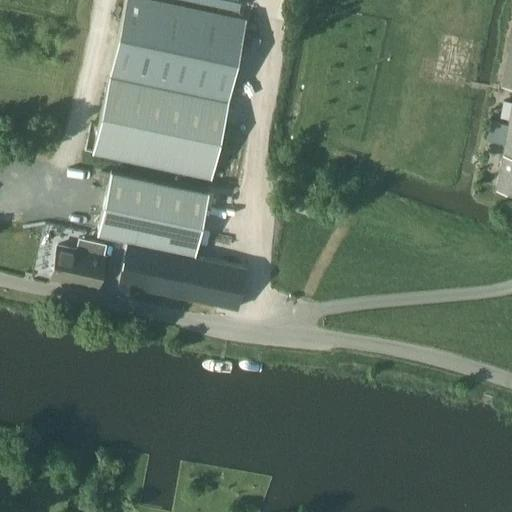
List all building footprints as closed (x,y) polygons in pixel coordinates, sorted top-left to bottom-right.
[(125,0),(93,151),(212,176),(246,16),(171,0),(125,0)] [(511,89),(511,23),(500,86),(511,89)] [(511,101),(496,185),(511,188),(511,101)] [(97,231),(196,253),(209,189),(110,168),(97,231)] [(289,195),(287,208),(306,212),(309,199),(289,195)] [(87,249),(58,243),(51,275),(97,285),(104,253),(103,252),(105,241),(90,237),(87,249)] [(126,241),(118,281),(237,306),(246,265),(126,241)]
